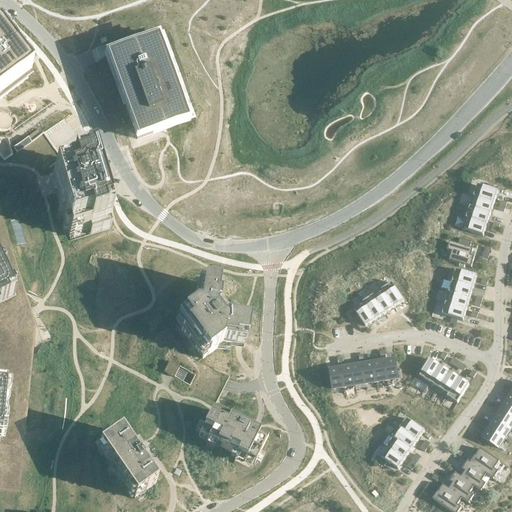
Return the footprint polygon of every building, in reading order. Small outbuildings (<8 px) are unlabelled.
[(0,97),(33,73),(31,70),(0,29),(0,97)] [(157,37),(106,56),(136,140),(188,121),(157,37)] [(110,230),(92,169),(90,163),(69,169),(71,174),(66,175),(52,179),(51,180),(52,182),(56,194),(69,237),(70,242),(71,241),(89,236),(110,230)] [(486,189),(477,186),(473,197),(494,204),(498,193),(492,191),(494,187),(488,185),(486,189)] [(0,492),(19,494),(25,428),(41,429),(47,373),(34,372),(36,356),(33,355),(33,349),(34,332),(35,328),(25,292),(28,291),(26,284),(30,282),(20,246),(26,244),(11,196),(2,198),(0,192),(0,492)] [(473,197),(470,208),(490,215),(494,204),(473,197)] [(470,208),(466,219),(487,226),(490,215),(470,208)] [(464,231),(483,237),(487,226),(466,219),(468,220),(464,231)] [(450,243),(447,252),(452,253),(449,262),(471,269),(474,258),(471,257),(473,250),(469,249),(471,243),(460,240),(458,246),(450,243)] [(455,283),(454,283),(473,289),(477,278),(458,272),(455,283)] [(452,282),(449,293),(470,300),(473,289),(454,283),(455,283),(452,282)] [(220,288),(202,285),(200,297),(195,296),(194,307),(178,318),(174,321),(202,359),(221,346),(230,347),(239,349),(244,350),(248,326),(225,322),(224,323),(216,312),(217,311),(220,288)] [(404,302),(393,286),(384,292),(383,292),(394,309),(404,302)] [(382,290),(373,297),(385,315),(394,309),(383,292),(384,292),(382,290)] [(445,305),(448,305),(466,311),(470,300),(449,293),(445,305)] [(373,297),(363,303),(375,321),(385,315),(373,297)] [(363,303),(353,310),(355,312),(350,315),(353,319),(352,319),(353,319),(357,316),(360,320),(363,324),(365,328),(375,321),(363,303)] [(448,305),(444,316),(463,322),(466,311),(448,305)] [(385,357),(380,358),(381,362),(384,362),(387,382),(398,380),(395,360),(386,362),(385,357)] [(359,361),(360,366),(362,365),(365,385),(376,383),(373,364),(365,365),(364,360),(359,361)] [(430,361),(419,377),(429,384),(440,367),(430,361)] [(381,362),(373,364),(376,383),(387,382),(384,362),(381,362)] [(343,364),(338,365),(339,369),(341,369),(344,389),(355,387),(352,367),(343,369),(343,364)] [(360,366),(352,367),(355,387),(365,385),(362,365),(360,366)] [(429,384),(428,386),(438,392),(449,373),(440,367),(429,384)] [(339,369),(330,371),(333,390),(344,389),(341,369),(339,369)] [(449,373),(438,392),(448,398),(449,396),(459,379),(449,373)] [(459,402),(469,386),(459,379),(449,396),(459,402)] [(497,407),(495,411),(499,413),(500,411),(511,418),(511,405),(506,402),(501,409),(497,407)] [(499,413),(494,420),(511,431),(511,429),(511,418),(500,411),(499,413)] [(248,430),(212,412),(199,437),(254,465),(268,437),(258,432),(257,434),(253,433),(250,431),(251,428),(250,427),(248,430)] [(486,425),(483,429),(487,431),(488,429),(505,440),(511,431),(494,420),(490,427),(486,425)] [(425,432),(408,421),(402,430),(400,429),(418,442),(425,432)] [(418,442),(400,429),(393,439),(411,451),(418,442)] [(487,431),(482,439),(499,450),(505,440),(488,429),(487,431)] [(120,433),(119,433),(98,448),(134,499),(155,484),(120,433)] [(411,451),(393,439),(387,448),(405,461),(411,451)] [(388,450),(382,459),(388,464),(385,468),(386,468),(390,471),(393,467),(398,470),(405,461),(387,448),(386,448),(388,450)] [(477,461),(474,466),(468,462),(467,462),(494,480),(498,473),(494,470),(499,463),(480,450),(474,459),(477,461)] [(465,473),(461,478),(455,474),(481,492),(486,485),(482,482),(486,476),(493,480),(494,480),(467,462),(462,471),(465,473)] [(455,474),(449,483),(452,485),(449,490),(443,486),(469,504),(474,497),(470,494),(474,488),(481,492),(455,474)] [(443,486),(437,495),(440,497),(436,503),(449,511),(459,511),(461,509),(457,506),(462,500),(469,504),(443,486)]
